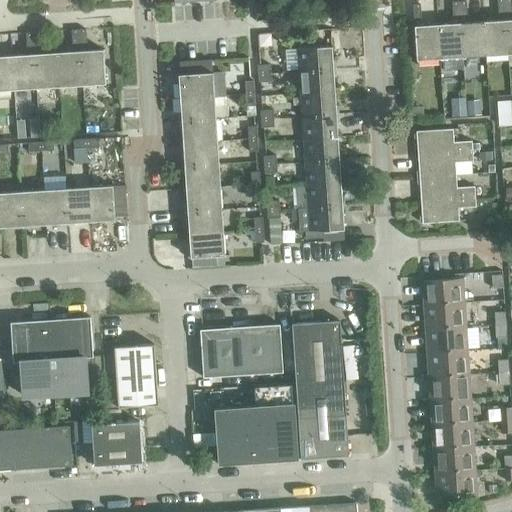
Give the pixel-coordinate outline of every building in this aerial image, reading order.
[(505,15),(503,0),(496,0),(497,13),(501,16),(505,15)] [(511,0),(503,0),(505,15),(509,15),(511,12),(511,0)] [(459,18),(458,1),(451,2),(452,16),(455,19),(459,18)] [(466,1),(458,1),(459,18),(463,18),(466,15),(466,1)] [(412,5),(413,21),(417,21),(420,18),(419,4),(412,5)] [(505,20),(482,21),(485,56),(507,54),(505,20)] [(482,21),(460,23),(462,57),(485,56),(482,21)] [(460,23),(437,25),(439,59),(462,57),(460,23)] [(439,59),(437,25),(413,26),(416,60),(439,59)] [(85,29),(78,30),(79,46),(83,46),(86,43),(85,29)] [(79,46),(78,30),(71,30),(72,44),(75,46),(79,46)] [(40,32),(33,33),(34,49),(38,49),(41,46),(40,32)] [(36,88),(34,54),(34,49),(33,33),(25,33),(26,47),(24,50),(25,55),(11,56),(13,90),(36,88)] [(297,48),(298,71),(333,69),(331,45),(297,48)] [(103,50),(79,51),(82,85),(105,84),(103,50)] [(79,51),(56,53),(59,87),(82,85),(79,51)] [(56,53),(34,54),(36,88),(59,87),(56,53)] [(11,56),(0,56),(0,90),(13,90),(11,56)] [(257,65),(257,74),(270,73),(269,64),(257,65)] [(298,71),(300,94),(334,92),(333,69),(298,71)] [(178,75),(179,98),(214,96),(212,73),(178,75)] [(270,73),(257,74),(258,82),(271,82),(270,73)] [(244,81),(245,94),(254,93),(253,81),(244,81)] [(300,94),(301,117),(336,114),(334,92),(300,94)] [(254,93),(245,94),(246,106),(254,106),(254,93)] [(179,98),(181,121),(215,119),(214,96),(179,98)] [(510,101),(497,102),(498,111),(510,110),(510,101)] [(464,103),(451,103),(452,116),(465,116),(464,103)] [(479,103),(467,104),(467,116),(480,115),(479,103)] [(422,107),(409,108),(410,118),(423,118),(422,107)] [(260,111),(260,119),(273,118),(272,110),(260,111)] [(301,117),(303,139),(337,137),(336,114),(301,117)] [(273,118),(260,119),(261,128),(274,127),(273,118)] [(181,121),(182,144),(217,141),(215,119),(181,121)] [(24,125),(16,125),(17,138),(25,138),(24,125)] [(247,127),(248,139),(257,139),(256,126),(247,127)] [(415,131),(417,155),(472,151),(471,141),(453,142),(452,129),(415,131)] [(303,139),(304,162),(339,160),(337,137),(303,139)] [(98,138),(85,139),(86,148),(99,147),(98,138)] [(86,148),(85,139),(73,140),(73,149),(86,148)] [(257,139),(248,139),(249,152),(257,151),(257,139)] [(52,141),(40,142),(40,151),(53,150),(52,141)] [(182,144),(184,166),(218,164),(217,141),(182,144)] [(40,151),(40,142),(27,143),(28,152),(40,151)] [(86,148),(73,149),(74,163),(87,162),(86,148)] [(417,155),(418,178),(455,175),(454,163),(472,161),(472,151),(417,155)] [(491,152),(478,152),(478,160),(492,160),(491,152)] [(263,156),(263,165),(276,164),(275,156),(263,156)] [(304,162),(306,185),(340,183),(339,160),(304,162)] [(184,166),(185,189),(220,187),(218,164),(184,166)] [(276,164),(263,165),(264,174),(277,173),(276,164)] [(250,172),(251,185),(260,184),(259,172),(250,172)] [(418,178),(420,200),(475,197),(474,187),(456,188),(455,175),(418,178)] [(306,185),(307,208),(342,205),(340,183),(306,185)] [(260,184),(251,185),(252,197),(260,197),(260,184)] [(125,185),(88,187),(91,222),(127,219),(125,185)] [(251,185),(244,185),(244,197),(252,197),(251,185)] [(88,187),(66,189),(68,223),(91,222),(88,187)] [(185,189),(187,212),(221,210),(220,187),(185,189)] [(66,189),(43,190),(45,225),(68,223),(66,189)] [(43,190),(20,192),(22,226),(45,225),(43,190)] [(20,192),(0,193),(0,227),(22,226),(20,192)] [(475,197),(420,200),(421,224),(458,221),(457,208),(475,207),(475,197)] [(266,210),(279,210),(278,201),(268,202),(266,202),(266,210)] [(342,205),(307,208),(309,231),(312,231),(314,231),(322,230),(343,229),(342,205)] [(293,209),(291,209),(291,221),(299,220),(298,208),(293,209)] [(187,212),(188,235),(223,232),(221,210),(187,212)] [(279,210),(266,210),(267,219),(268,219),(269,219),(280,218),(279,210)] [(254,230),(263,230),(262,217),(259,217),(253,218),(254,230)] [(269,219),(268,219),(270,245),(281,244),(280,218),(269,219)] [(263,230),(254,230),(255,243),(263,242),(263,230)] [(309,231),(304,231),(305,239),(322,238),(322,230),(314,231),(312,231),(309,231)] [(223,232),(188,235),(190,258),(191,258),(215,256),(224,256),(223,232)] [(215,256),(191,258),(192,268),(216,267),(215,256)] [(491,276),(492,288),(503,288),(502,276),(491,276)] [(421,281),(423,306),(463,303),(462,278),(421,281)] [(423,306),(425,329),(465,327),(463,303),(423,306)] [(48,304),(32,305),(32,313),(48,312),(48,304)] [(494,313),(494,325),(505,324),(504,312),(494,313)] [(90,317),(50,320),(55,394),(87,392),(84,357),(92,357),(90,317)] [(55,394),(50,320),(10,322),(12,362),(20,362),(23,396),(55,394)] [(291,324),(300,459),(348,455),(339,320),(291,324)] [(199,330),(202,378),(282,372),(279,324),(199,330)] [(505,324),(494,325),(495,337),(506,336),(505,324)] [(425,329),(426,353),(467,351),(465,327),(425,329)] [(114,347),(118,407),(157,404),(153,344),(114,347)] [(426,353),(428,377),(468,375),(467,351),(426,353)] [(497,361),(497,373),(508,372),(507,360),(497,361)] [(508,372),(497,373),(498,385),(509,384),(508,372)] [(428,377),(429,401),(470,399),(468,375),(428,377)] [(429,401),(431,425),(471,423),(470,399),(429,401)] [(294,403),(254,406),(257,462),(297,459),(294,403)] [(257,462),(254,406),(214,408),(215,432),(216,446),(217,465),(257,462)] [(500,409),(501,421),(511,420),(510,408),(500,409)] [(120,410),(107,411),(108,420),(121,419),(120,410)] [(511,430),(511,420),(501,421),(501,433),(511,431),(511,430)] [(91,424),(93,465),(141,462),(139,421),(91,424)] [(81,422),(73,422),(74,443),(82,442),(81,422)] [(431,425),(433,449),(473,447),(471,423),(431,425)] [(0,470),(71,466),(69,426),(0,430),(0,470)] [(215,432),(192,434),(193,448),(216,446),(215,432)] [(433,449),(434,473),(474,470),(473,447),(433,449)] [(511,455),(503,457),(504,469),(511,468),(511,455)] [(474,470),(434,473),(436,498),(476,495),(474,470)] [(356,511),(355,503),(248,510),(247,511),(356,511)]
